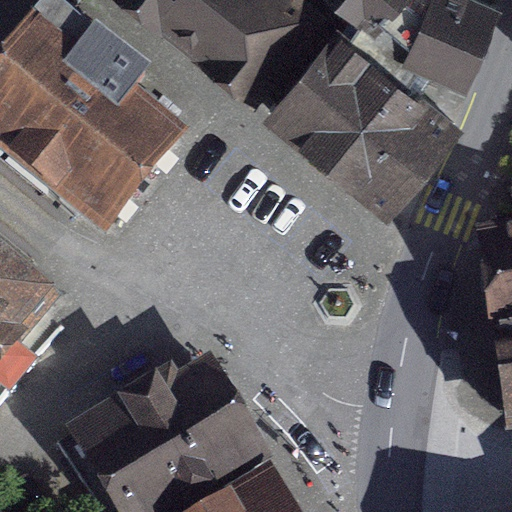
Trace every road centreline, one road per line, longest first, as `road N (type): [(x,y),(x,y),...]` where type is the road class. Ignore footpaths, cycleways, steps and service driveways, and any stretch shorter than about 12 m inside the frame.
road 1 (residential): [(392,405),(307,391),(133,292),(0,197)]
road 2 (primary): [(511,53),(418,279),(392,405)]
road 3 (residential): [(511,470),(390,484)]
